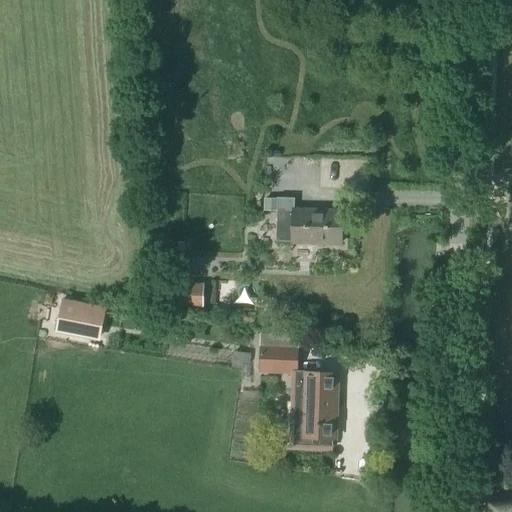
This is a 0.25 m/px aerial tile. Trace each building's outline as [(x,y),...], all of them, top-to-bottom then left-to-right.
[(273,195),(272,259),(276,259),(292,260),(296,260),(299,260),(300,243),(341,244),(342,211),(298,210),(298,196),(295,196),(280,195),(273,195)] [(182,258),(182,254),(182,243),(170,243),(170,249),(169,257),(182,258)] [(203,309),(204,285),(163,283),(162,307),(203,309)] [(62,299),(56,333),(100,342),(107,308),(62,299)] [(262,352),(261,373),(297,374),(298,352),(298,351),(262,349),(262,352)] [(251,355),(234,352),(232,369),(243,370),(244,365),(250,366),(251,355)] [(337,377),(305,376),(295,377),(292,438),(302,439),(302,449),(330,449),(331,439),(335,440),(337,377)] [(511,511),(511,499),(501,501),(501,498),(491,499),(491,501),(486,502),(487,507),(484,508),(483,511),(511,511)]
